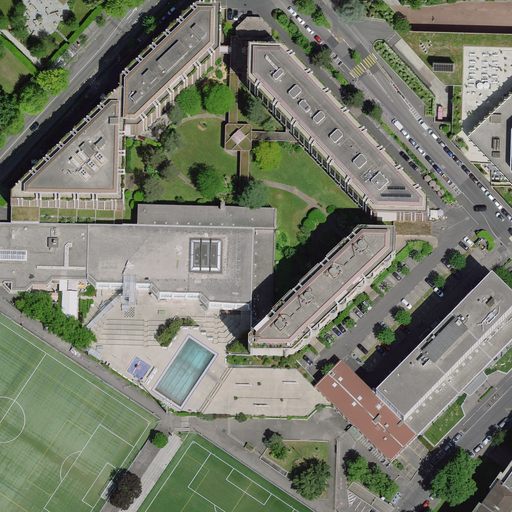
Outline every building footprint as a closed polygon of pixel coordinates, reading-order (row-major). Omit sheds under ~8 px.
[(121,83),(120,94),(127,101),(128,135),(139,136),(220,58),(220,54),(220,47),(221,13),(196,12),(121,83)] [(235,28),(234,37),(237,40),(268,41),(271,37),(271,30),(261,18),(246,18),(235,28)] [(497,163),(511,178),(511,34),(414,33),(412,30),(394,29),(445,84),(453,84),(480,84),(480,123),(453,123),(453,134),(449,137),(466,155),(473,162),(497,163)] [(237,73),(241,73),(238,69),(239,51),(244,45),(252,45),(255,49),(258,45),(266,46),(273,53),(284,53),(281,47),(271,37),(268,41),(237,40),(234,37),(230,37),(229,47),(229,54),(229,68),(229,73),(237,73)] [(248,73),(248,88),(291,133),(299,142),(375,221),(395,222),(428,222),(429,206),(284,53),(273,53),(266,46),(258,45),(255,49),(252,45),(244,45),(239,51),(238,69),(241,73),(248,73)] [(228,124),(237,124),(237,73),(229,73),(228,124)] [(453,84),(453,123),(480,123),(480,84),(453,84)] [(11,198),(11,208),(123,210),(128,135),(127,101),(120,94),(11,198)] [(237,124),(228,124),(225,126),(224,148),(227,151),(240,151),(249,152),(251,149),(251,140),(252,132),(252,127),(249,125),(237,124)] [(291,133),(252,132),(251,140),(299,142),(291,133)] [(247,210),(249,152),(240,151),(239,210),(247,210)] [(138,207),(138,228),(254,231),(252,311),(251,338),(281,309),(273,309),(275,210),(247,210),(239,210),(225,209),(225,213),(221,213),(221,209),(138,207)] [(123,227),(123,210),(11,208),(11,224),(123,227)] [(431,222),(428,222),(395,222),(395,235),(395,236),(431,239),(431,229),(431,222)] [(254,231),(138,228),(123,227),(11,224),(1,224),(1,228),(0,228),(0,285),(4,285),(11,293),(13,293),(13,291),(27,291),(33,285),(47,285),(53,279),(59,280),(87,281),(87,282),(96,291),(98,289),(150,291),(157,299),(199,300),(208,310),(252,311),(254,231)] [(361,234),(337,257),(365,287),(394,260),(395,236),(395,235),(361,234)] [(337,257),(310,282),(339,313),(365,287),(337,257)] [(511,294),(491,274),(373,394),(418,437),(462,393),(483,372),(511,342),(511,294)] [(283,308),(312,339),(339,313),(310,282),(283,308)] [(293,356),(312,339),(283,308),(281,309),(251,338),(250,356),(283,356),(287,353),(290,356),(293,356)] [(391,464),(418,437),(373,394),(342,362),(318,384),(315,389),(333,407),(352,426),(391,464)] [(488,380),(483,372),(462,393),(470,398),(488,380)] [(511,511),(511,469),(483,511),(484,511),(511,511)]
